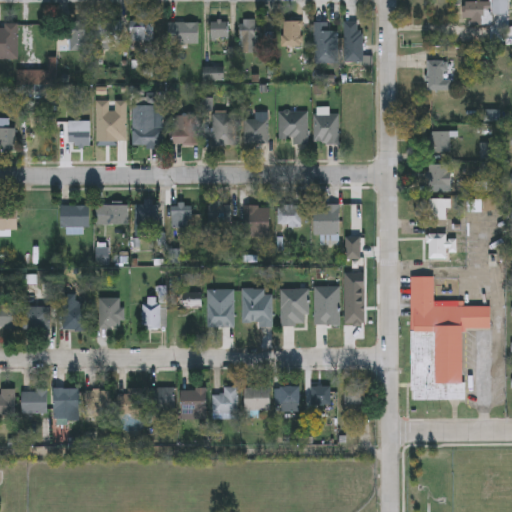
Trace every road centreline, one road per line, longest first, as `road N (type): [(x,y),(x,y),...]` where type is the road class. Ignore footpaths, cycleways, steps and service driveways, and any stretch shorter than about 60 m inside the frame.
road 1 (residential): [(392,511),(387,0)]
road 2 (residential): [(0,360),(391,361)]
road 3 (residential): [(0,182),(388,178)]
road 4 (residential): [(391,433),(511,431)]
